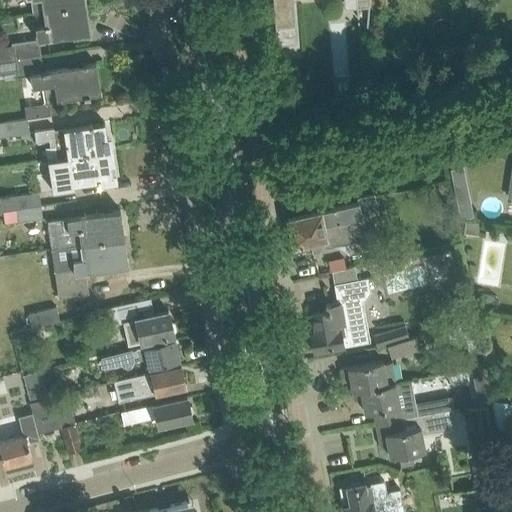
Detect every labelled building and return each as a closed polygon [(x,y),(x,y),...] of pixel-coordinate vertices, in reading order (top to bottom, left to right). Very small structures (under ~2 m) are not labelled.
[(81,0),(41,0),(43,11),(82,5),(81,0)] [(273,0),(275,26),(276,26),(278,44),(296,43),(295,24),(294,15),(293,14),(292,0),(355,0),(356,6),(360,5),(369,5),(369,0),(273,0)] [(38,39),(86,32),(82,5),(43,11),(45,24),(35,26),(37,39),(38,39)] [(40,54),(38,39),(37,39),(10,43),(11,45),(0,46),(0,60),(14,59),(14,58),(40,54)] [(0,73),(16,71),(14,59),(0,60),(0,73)] [(45,102),(24,105),(26,117),(58,112),(54,83),(58,82),(61,98),(101,92),(96,62),(31,73),(33,86),(42,85),(45,102)] [(26,118),(0,121),(0,135),(28,132),(26,118)] [(55,144),(57,157),(111,150),(109,140),(107,140),(105,122),(53,130),(53,127),(33,130),(34,141),(49,139),(50,145),(55,144)] [(48,159),(52,187),(101,180),(113,178),(110,158),(112,158),(111,150),(57,157),(48,159)] [(0,211),(7,210),(18,208),(41,204),(39,190),(0,196),(0,211)] [(326,240),(327,247),(361,240),(356,216),(378,211),(375,193),(357,197),(358,202),(320,210),(321,211),(288,218),(293,246),(326,240)] [(458,199),(456,218),(470,220),(473,202),(458,199)] [(18,223),(44,220),(41,204),(18,208),(7,210),(9,222),(18,221),(18,223)] [(112,210),(47,220),(52,247),(88,241),(120,237),(117,211),(120,210),(120,209),(112,210)] [(467,224),(465,235),(478,236),(480,226),(467,224)] [(88,241),(52,247),(59,296),(88,292),(85,270),(120,266),(124,265),(128,264),(128,263),(124,263),(120,237),(88,241)] [(354,267),(332,271),(334,283),(336,283),(356,279),(354,267)] [(315,327),(309,328),(313,351),(333,347),(344,345),(370,341),(362,299),(365,298),(370,291),(367,277),(356,279),(336,283),(334,283),(338,301),(325,303),(327,311),(313,313),(315,327)] [(150,298),(130,303),(105,309),(108,323),(123,320),(128,344),(174,334),(168,309),(153,313),(150,298)] [(56,306),(27,313),(31,326),(59,319),(56,306)] [(445,325),(449,340),(465,336),(470,354),(481,352),(473,319),(445,325)] [(378,348),(410,338),(406,325),(374,335),(378,348)] [(392,359),(419,350),(415,337),(388,346),(392,359)] [(101,355),(104,366),(120,362),(123,365),(125,366),(129,365),(132,363),(133,360),(133,359),(146,356),(149,367),(180,359),(175,338),(101,355)] [(342,378),(350,377),(353,391),(411,380),(411,378),(396,380),(393,362),(384,363),(384,360),(340,368),(342,378)] [(482,392),(484,401),(491,400),(491,398),(483,363),(471,365),(477,393),(482,392)] [(114,378),(118,400),(185,386),(181,364),(114,378)] [(39,370),(24,374),(28,385),(41,378),(39,370)] [(413,391),(411,380),(353,391),(354,400),(363,398),(365,412),(373,410),(376,424),(449,411),(448,409),(402,417),(398,394),(413,391)] [(32,400),(39,432),(61,426),(61,424),(97,415),(94,404),(58,413),(54,395),(32,400)] [(192,417),(187,396),(121,410),(123,423),(156,415),(158,425),(192,417)] [(491,398),(491,400),(498,430),(509,430),(511,402),(491,398)] [(99,425),(117,421),(115,411),(97,415),(99,425)] [(452,429),(449,411),(376,424),(379,444),(388,442),(390,456),(426,450),(423,434),(452,429)] [(32,458),(28,442),(39,439),(33,412),(19,416),(24,435),(0,441),(0,450),(4,466),(32,458)] [(75,422),(61,426),(68,452),(82,448),(75,422)] [(477,484),(499,481),(496,460),(473,464),(477,484)] [(404,511),(400,489),(386,492),(383,481),(365,484),(365,481),(339,486),(344,511),(404,511)] [(189,511),(187,501),(136,511),(133,511),(189,511)]
